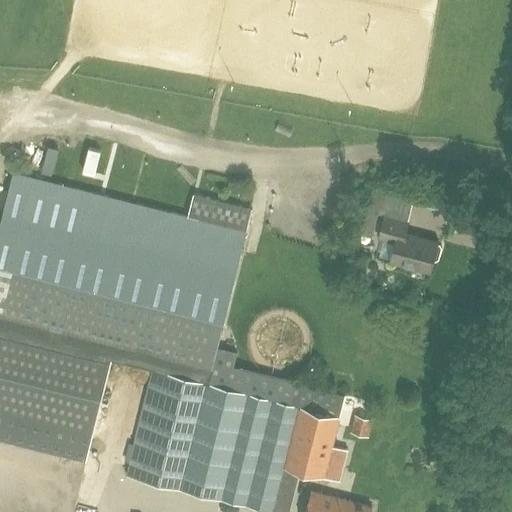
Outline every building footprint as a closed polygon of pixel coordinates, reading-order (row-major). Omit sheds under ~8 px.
[(153,368),(340,415),(344,401),(341,401),(343,394),(234,365),(238,352),(217,347),(246,231),(13,172),(0,224),(0,437),(88,459),(113,358),(153,368)] [(373,235),(379,213),(369,210),(362,232),(373,235)] [(440,243),(437,242),(405,234),(407,225),(384,219),(380,236),(396,240),(390,260),(430,271),(432,261),(435,262),(438,260),(442,247),(440,243)] [(340,415),(153,368),(127,474),(277,511),(289,511),(300,470),(325,477),(340,415)] [(373,419),(355,414),(351,432),(369,436),(373,419)] [(370,511),(372,506),(352,501),(352,500),(311,490),(305,511),(370,511)]
